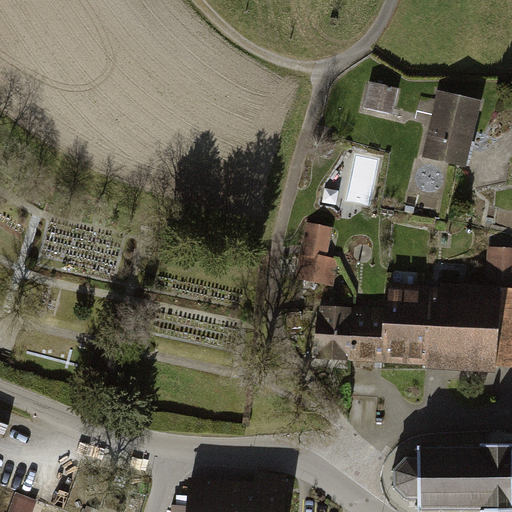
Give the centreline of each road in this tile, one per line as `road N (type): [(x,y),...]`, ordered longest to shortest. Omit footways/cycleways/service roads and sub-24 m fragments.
road 1 (track): [(327,67),(276,261),(275,321),(289,355)]
road 2 (residential): [(176,450),(291,458),(372,511)]
road 3 (residential): [(0,388),(97,435),(176,450)]
road 4 (track): [(327,67),(253,49),(197,0)]
road 5 (track): [(367,450),(289,355)]
